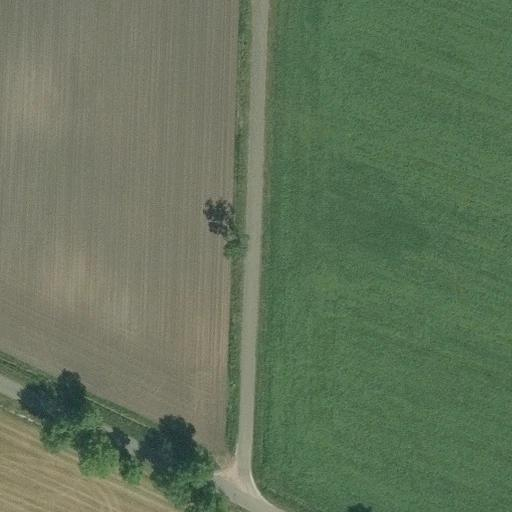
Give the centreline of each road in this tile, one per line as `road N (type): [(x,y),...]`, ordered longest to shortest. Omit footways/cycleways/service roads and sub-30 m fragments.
road 1 (unclassified): [(236,498),(260,0)]
road 2 (unclassified): [(236,498),(0,384)]
